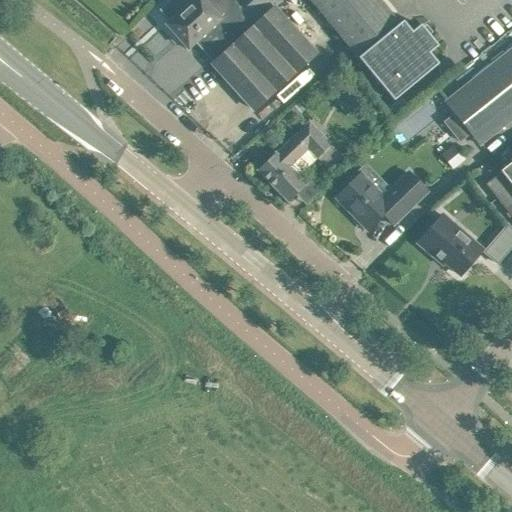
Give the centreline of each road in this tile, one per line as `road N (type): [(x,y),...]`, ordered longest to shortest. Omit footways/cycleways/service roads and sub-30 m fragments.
road 1 (unclassified): [(398,457),(11,122)]
road 2 (tertiary): [(431,427),(191,218)]
road 3 (tertiary): [(191,218),(0,60)]
road 4 (unclassified): [(341,282),(212,171)]
road 5 (unclassified): [(212,171),(100,62)]
